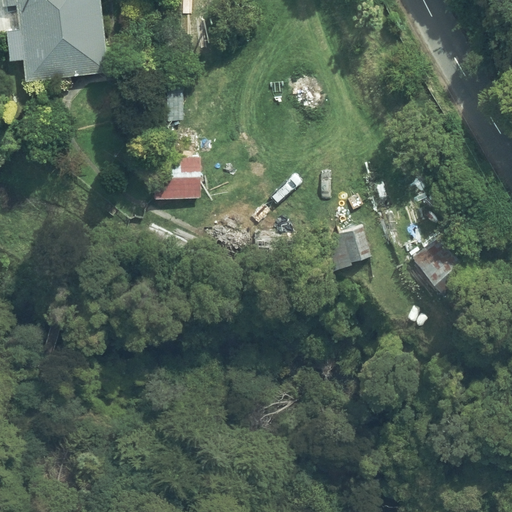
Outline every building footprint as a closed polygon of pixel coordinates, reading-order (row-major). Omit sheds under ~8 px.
[(10,30),(13,59),(23,58),(25,78),(108,68),(100,0),(5,0),(6,0),(5,0),(14,0),(17,29),(10,30)] [(167,117),(204,103),(195,79),(158,92),(167,117)] [(204,194),(203,156),(160,158),(162,196),(204,194)] [(369,254),(358,226),(322,240),(332,268),(369,254)] [(443,239),(416,257),(438,289),(464,272),(443,239)]
